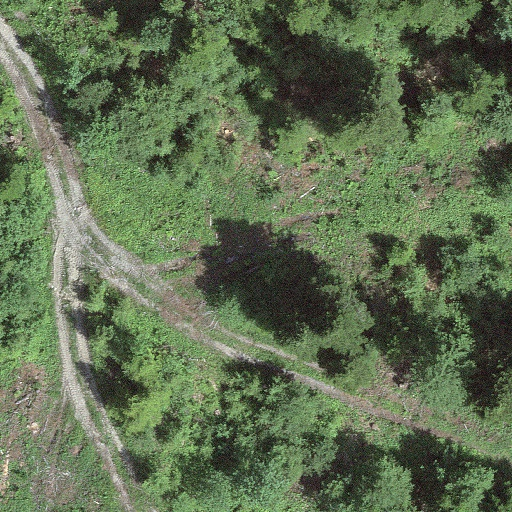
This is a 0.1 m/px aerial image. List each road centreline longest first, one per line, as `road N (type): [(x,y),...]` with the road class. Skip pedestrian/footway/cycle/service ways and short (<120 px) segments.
road 1 (track): [(0,39),(41,110),(71,200),(111,261),(181,317),(466,445)]
road 2 (track): [(141,511),(79,372),(67,281),(71,200)]
